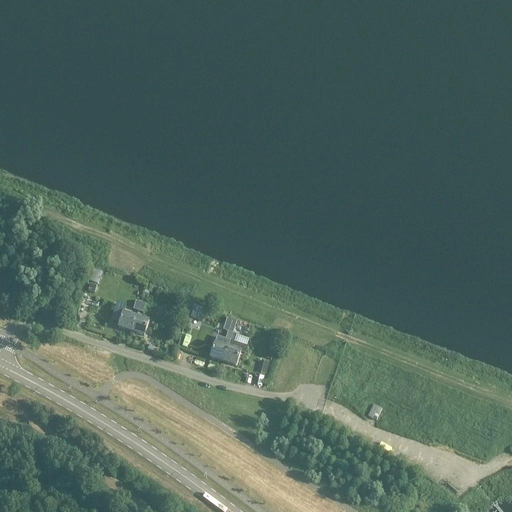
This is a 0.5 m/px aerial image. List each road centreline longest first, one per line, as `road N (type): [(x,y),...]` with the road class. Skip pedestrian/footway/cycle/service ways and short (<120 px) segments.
road 1 (unclassified): [(0,350),(22,326),(50,328),(318,407),(462,481),(506,457)]
road 2 (primary): [(231,511),(110,427),(0,365)]
road 3 (track): [(511,402),(343,336)]
road 4 (track): [(154,259),(0,187)]
